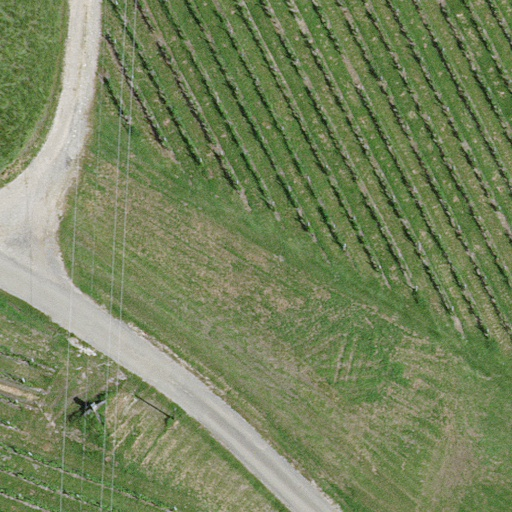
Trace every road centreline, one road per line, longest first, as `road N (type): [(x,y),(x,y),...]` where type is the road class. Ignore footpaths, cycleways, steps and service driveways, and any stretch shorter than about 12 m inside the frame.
road 1 (unclassified): [(0,268),(119,340),(233,424),(316,511)]
road 2 (track): [(89,0),(70,149),(4,270)]
